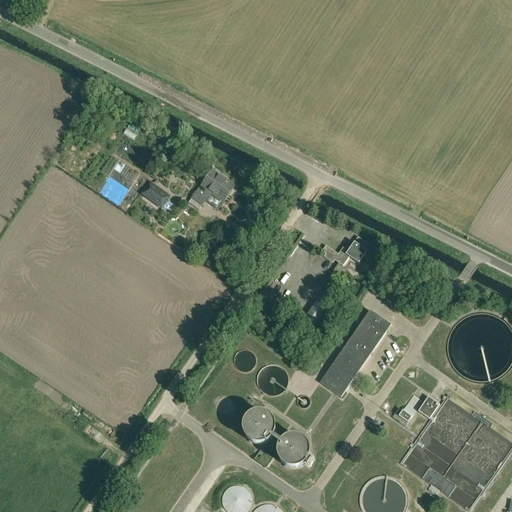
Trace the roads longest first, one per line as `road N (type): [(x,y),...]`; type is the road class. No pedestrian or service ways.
road 1 (unclassified): [(511,272),(0,12)]
road 2 (track): [(163,404),(322,175)]
road 3 (track): [(87,511),(163,404)]
